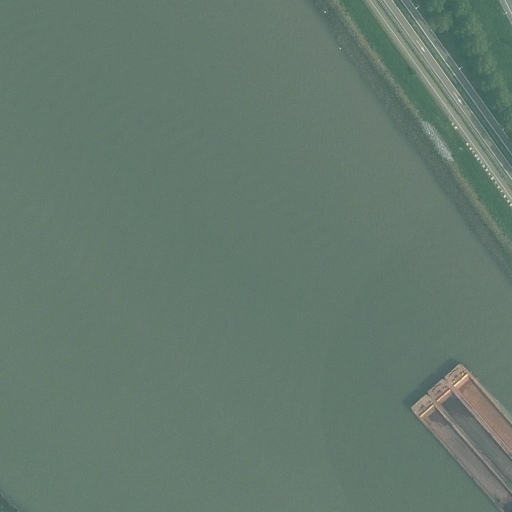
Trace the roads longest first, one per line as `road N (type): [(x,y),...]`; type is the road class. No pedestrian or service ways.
road 1 (unclassified): [(511,199),(369,0)]
road 2 (motorway): [(388,0),(511,175)]
road 3 (motorway): [(511,148),(405,0)]
